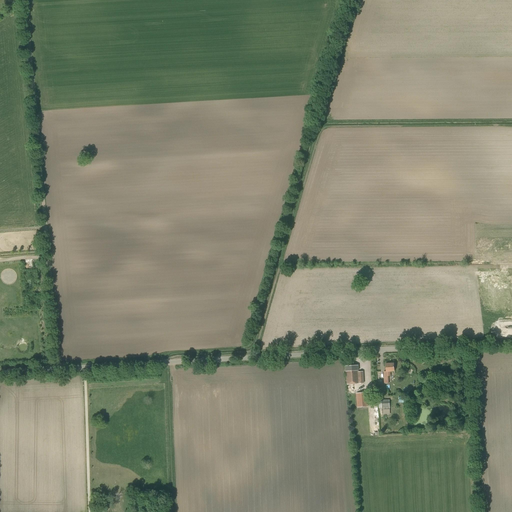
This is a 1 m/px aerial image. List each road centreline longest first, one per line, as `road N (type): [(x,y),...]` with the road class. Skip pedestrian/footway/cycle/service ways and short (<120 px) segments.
road 1 (unclassified): [(511,344),(57,368)]
road 2 (track): [(22,0),(57,368)]
road 3 (track): [(474,511),(465,345)]
